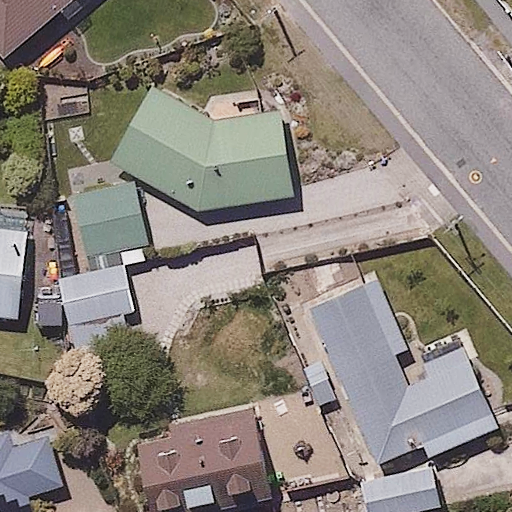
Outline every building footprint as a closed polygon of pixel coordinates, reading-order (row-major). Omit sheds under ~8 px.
[(0,0),(0,31),(18,51),(74,0),(0,0)] [(163,83),(123,158),(206,203),(305,191),(295,105),(221,114),(163,83)] [(144,176),(77,192),(91,253),(159,236),(144,176)] [(33,224),(0,220),(0,314),(23,317),(33,224)] [(132,259),(65,267),(72,321),(139,313),(132,259)] [(389,271),(317,303),(386,457),(424,440),(431,454),(507,420),(466,328),(423,348),(389,271)] [(270,403),(145,437),(164,511),(195,511),(292,486),(270,403)] [(0,426),(0,511),(36,511),(31,486),(73,476),(64,437),(21,448),(15,422),(0,426)] [(444,455),(367,470),(375,511),(424,511),(454,507),(444,455)]
